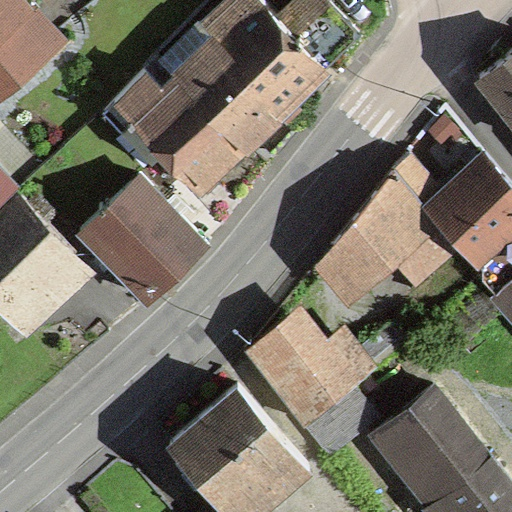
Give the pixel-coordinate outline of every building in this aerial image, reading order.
[(0,0),(0,90),(68,30),(41,0),(0,0)] [(247,72),(284,110),(331,64),(366,30),(335,0),(293,0),(283,10),(273,0),(224,0),(208,16),(219,28),(255,64),(247,72)] [(181,69),(255,144),(263,136),(276,150),(288,139),(301,126),(284,110),(247,72),(255,64),(219,28),(204,43),(192,31),(168,56),(181,69)] [(511,48),(508,51),(483,69),(482,71),(511,109),(511,48)] [(150,65),(119,95),(176,154),(210,188),(233,165),(255,144),(181,69),(167,82),(150,65)] [(119,95),(106,108),(163,167),(176,154),(119,95)] [(485,250),(511,227),(511,178),(488,149),(464,169),(442,188),(428,200),(448,224),(462,240),(476,257),(485,250)] [(428,200),(442,188),(411,152),(397,164),(428,200)] [(369,276),(402,254),(448,224),(428,200),(397,164),(363,204),(336,237),(369,276)] [(84,225),(151,296),(186,264),(212,239),(145,168),(84,225)] [(0,177),(0,202),(12,191),(0,177)] [(0,216),(0,230),(47,281),(80,250),(53,221),(62,212),(51,200),(42,208),(27,192),(0,216)] [(421,278),(462,240),(448,224),(402,254),(421,278)] [(0,301),(11,314),(47,281),(0,230),(0,301)] [(485,250),(476,257),(482,264),(491,257),(485,250)] [(246,346),(245,347),(264,370),(298,343),(279,320),(246,346)] [(370,367),(379,360),(364,341),(355,349),(370,367)] [(280,390),(314,363),(298,343),(264,370),(280,390)] [(355,379),(370,367),(355,349),(350,344),(319,369),(314,363),(280,390),(305,420),(355,379)] [(305,420),(326,446),(376,405),(355,379),(305,420)] [(174,439),(225,497),(238,511),(252,511),(311,461),(241,381),(208,410),(174,439)] [(404,467),(465,418),(435,381),(374,430),(404,467)] [(428,496),(489,448),(465,418),(404,467),(428,496)] [(451,511),(459,506),(463,511),(511,511),(511,476),(507,470),(489,448),(428,496),(440,511),(451,511)] [(238,511),(225,497),(207,511),(238,511)]
